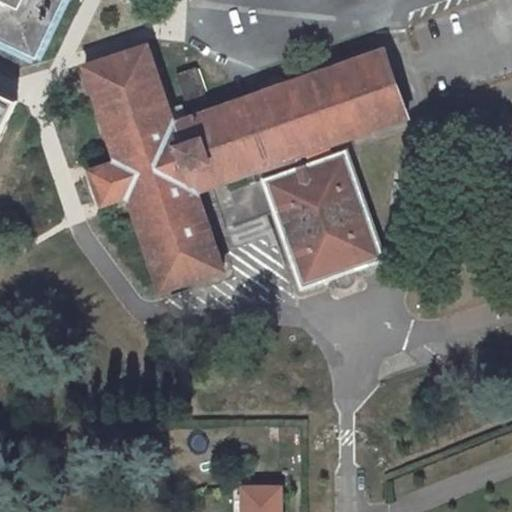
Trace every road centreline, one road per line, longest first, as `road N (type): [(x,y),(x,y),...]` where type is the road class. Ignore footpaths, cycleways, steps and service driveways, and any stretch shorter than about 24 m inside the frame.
road 1 (residential): [(0,90),(36,107),(75,223),(145,304),(168,318),(269,312),(356,324)]
road 2 (residential): [(356,324),(351,511)]
road 3 (residential): [(511,304),(385,345),(356,324)]
